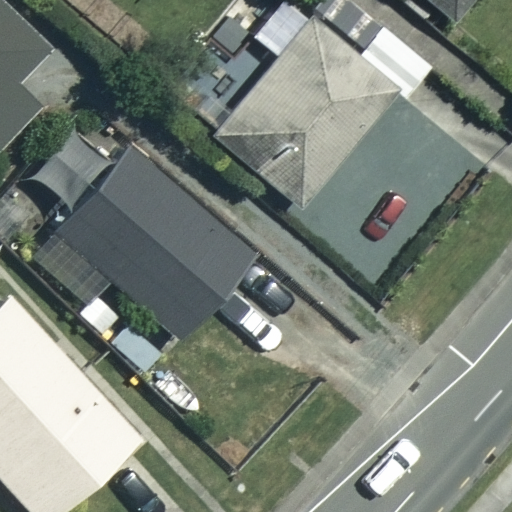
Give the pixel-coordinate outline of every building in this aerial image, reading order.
[(455,0),(426,0),(444,14),(455,0)] [(40,41),(0,2),(0,125),(27,98),(5,77),(40,41)] [(388,82),(298,12),(204,135),(294,204),(388,82)] [(240,244),(110,140),(21,251),(82,300),(100,278),(168,333),(240,244)] [(38,511),(128,432),(0,289),(0,485),(23,511),(38,511)]
